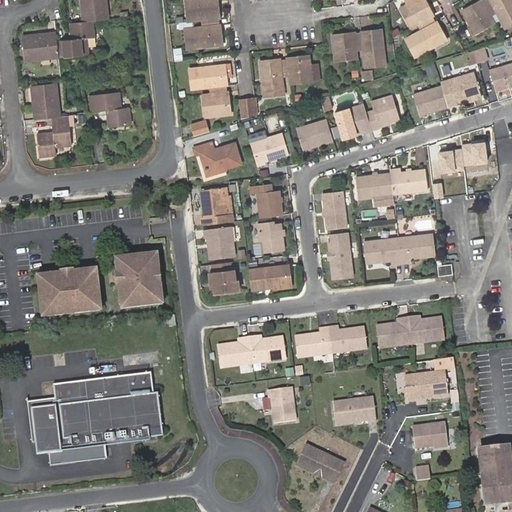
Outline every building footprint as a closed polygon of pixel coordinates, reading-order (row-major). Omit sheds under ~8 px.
[(82,22),(92,21),(107,19),(104,0),(79,0),(80,6),(84,6),(84,11),(81,12),(82,22)] [(187,47),(219,43),(218,33),(222,32),(221,22),(218,22),(218,15),(213,16),(211,4),(218,4),(217,0),(185,0),(187,19),(194,18),(201,18),(202,24),(194,25),(184,26),(187,47)] [(422,3),(427,0),(403,0),(404,0),(399,2),(410,23),(417,19),(420,24),(404,32),(414,51),(443,36),(438,26),(442,24),(437,15),(435,17),(432,10),(427,13),(422,3)] [(434,9),(428,0),(427,0),(422,3),(427,13),(432,10),(434,9)] [(511,18),(511,0),(483,0),(474,5),(471,0),(468,0),(461,4),(474,28),(494,17),(490,10),(496,7),(505,23),(511,18)] [(220,15),(218,4),(211,4),(213,16),(218,15),(220,15)] [(86,39),(94,38),(92,21),(82,22),(71,23),(72,39),(57,40),(59,56),(59,58),(88,55),(86,39)] [(438,26),(443,36),(448,34),(442,24),(438,26)] [(342,38),(341,30),(330,31),(333,58),(356,56),(355,47),(362,47),(364,64),(385,63),(381,30),(371,31),(370,27),(359,28),(360,30),(353,31),(354,36),(342,38)] [(353,29),(341,30),(342,38),(354,36),(353,31),(353,29)] [(25,60),(59,56),(57,40),(56,31),(38,33),(38,36),(33,37),(33,34),(21,35),(25,60)] [(480,40),(470,44),(475,59),(485,56),(480,40)] [(272,61),(261,63),(265,95),(285,92),(283,74),(289,73),(290,81),(313,79),(311,63),(310,53),(299,54),(300,61),(288,62),(288,57),(280,58),(280,56),(272,57),(272,61)] [(492,86),(511,80),(511,57),(486,65),(492,86)] [(223,74),(221,61),(189,65),(192,86),(210,84),(211,91),(203,92),(205,115),(231,111),(230,100),(224,100),(222,90),(227,89),(226,82),(228,82),(227,73),(223,74)] [(319,62),(311,63),(313,79),(321,78),(319,62)] [(372,67),(362,68),(363,77),(373,76),(372,67)] [(472,68),(439,78),(440,82),(446,103),(458,99),(471,95),(480,92),(472,68)] [(120,72),(121,82),(131,81),(130,71),(120,72)] [(446,103),(440,82),(412,90),(418,112),(446,103)] [(52,118),(60,117),(57,83),(31,86),(33,97),(37,97),(37,101),(33,102),(35,120),(52,118)] [(121,91),(91,94),(93,111),(102,111),(108,111),(109,119),(110,126),(132,123),(131,108),(122,108),(121,91)] [(365,110),(370,128),(377,125),(377,122),(387,119),(397,117),(389,93),(369,99),(371,108),(365,110)] [(253,113),(250,97),(240,98),(242,116),(253,113)] [(365,110),(362,101),(333,110),(341,137),(370,128),(365,110)] [(70,126),(68,115),(60,117),(52,118),(54,133),(37,135),(40,157),(56,155),(56,147),(72,145),(70,126)] [(331,138),(325,117),(295,126),(303,149),(309,148),(308,145),(331,138)] [(191,123),(195,133),(210,129),(207,118),(191,123)] [(256,137),(249,140),(256,163),(265,161),(264,157),(269,156),(275,155),(288,151),(281,130),(268,133),(256,137)] [(209,172),(226,167),(242,163),(235,142),(216,148),(213,140),(194,146),(197,154),(201,153),(202,152),(209,172)] [(485,141),(461,144),(464,166),(487,163),(485,141)] [(459,148),(436,151),(439,172),(462,169),(459,148)] [(227,170),(226,167),(209,172),(202,152),(201,153),(208,175),(227,170)] [(389,170),(391,191),(426,187),(423,166),(411,167),(405,168),(398,169),(398,164),(388,166),(389,170)] [(392,200),(391,191),(389,170),(379,171),(366,172),(355,173),(357,196),(371,194),(373,203),(392,200)] [(259,216),(281,212),(278,188),(270,190),(269,181),(254,183),(255,190),(259,216)] [(227,184),(222,185),(225,211),(232,211),(231,193),(228,193),(227,184)] [(203,214),(203,223),(233,219),(232,211),(225,211),(222,185),(202,187),(205,214),(203,214)] [(322,190),(324,209),(325,214),(326,227),(346,225),(342,194),(337,195),(336,188),(322,190)] [(392,205),(385,206),(386,215),(393,214),(392,205)] [(281,236),(280,228),(279,222),(269,224),(269,220),(256,222),(258,241),(262,240),(263,251),(283,249),(281,236)] [(212,246),(209,246),(211,258),(236,255),(232,224),(205,228),(206,237),(208,236),(210,235),(212,246)] [(397,234),(400,261),(409,259),(408,255),(408,252),(420,250),(420,254),(433,252),(430,229),(397,234)] [(346,230),(329,232),(330,239),(327,240),(328,250),(329,257),(332,277),(352,275),(346,230)] [(390,262),(400,261),(397,234),(377,237),(362,239),(364,261),(377,259),(377,256),(389,255),(390,258),(390,262)] [(291,284),(288,252),(284,253),(288,282),(271,284),(272,287),(291,284)] [(248,266),(250,286),(271,284),(288,282),(284,253),(268,254),(269,264),(248,266)] [(153,254),(118,258),(119,267),(116,267),(120,297),(123,297),(124,308),(160,304),(158,292),(161,292),(157,262),(154,263),(153,254)] [(230,259),(212,261),(213,268),(211,268),(212,275),(214,278),(215,285),(216,291),(240,288),(239,276),(236,277),(234,265),(231,265),(230,259)] [(49,279),(38,280),(42,316),(53,314),(54,317),(90,312),(89,310),(100,308),(96,273),(85,274),(85,272),(48,276),(49,279)] [(407,314),(410,341),(443,337),(440,314),(419,316),(415,317),(415,313),(407,314)] [(378,345),(410,341),(407,314),(399,315),(399,319),(396,319),(375,322),(378,345)] [(336,324),(326,325),(330,352),(365,347),(362,324),(348,326),(349,329),(336,331),(336,328),(336,324)] [(330,352),(326,325),(316,326),(317,331),(317,333),(305,334),(304,332),(292,334),(296,357),(330,352)] [(255,335),(248,336),(251,363),(283,359),(281,336),(259,338),(256,339),(255,335)] [(251,363),(248,336),(239,338),(239,342),(236,342),(215,344),(218,368),(251,363)] [(404,374),(407,398),(448,393),(445,369),(404,374)] [(143,372),(53,383),(55,397),(55,404),(31,407),(35,441),(37,453),(48,451),(50,464),(76,461),(75,459),(107,455),(105,442),(151,436),(150,427),(158,426),(162,426),(158,392),(154,392),(152,374),(144,375),(143,372)] [(291,386),(271,388),(272,397),(275,421),(296,418),(291,386)] [(372,396),(331,400),(334,422),(374,417),(372,396)] [(55,404),(55,397),(27,400),(32,441),(35,441),(31,407),(55,404)] [(412,425),(415,446),(434,444),(448,442),(445,421),(412,425)] [(163,435),(162,426),(158,426),(150,427),(151,436),(163,435)] [(299,461),(335,479),(345,460),(308,442),(299,461)] [(503,511),(511,511),(511,469),(511,470),(500,471),(499,463),(511,461),(509,445),(480,448),(486,502),(508,500),(509,509),(503,510),(503,511)] [(412,467),(413,479),(425,478),(424,465),(412,467)]
